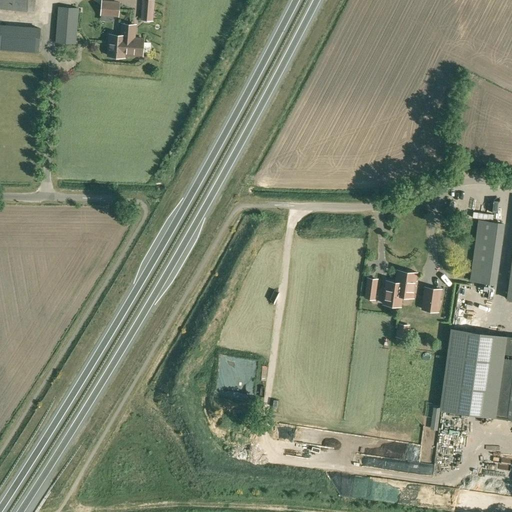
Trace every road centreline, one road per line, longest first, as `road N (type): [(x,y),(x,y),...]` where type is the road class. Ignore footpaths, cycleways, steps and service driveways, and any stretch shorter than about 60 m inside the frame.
road 1 (trunk): [(20,511),(182,245),(314,0)]
road 2 (trunk): [(293,0),(164,244),(0,509)]
road 3 (unclassified): [(511,183),(455,182),(377,206),(283,205)]
road 4 (track): [(116,511),(322,511)]
